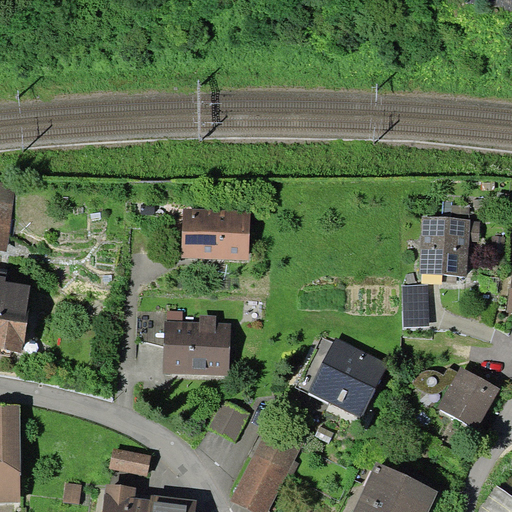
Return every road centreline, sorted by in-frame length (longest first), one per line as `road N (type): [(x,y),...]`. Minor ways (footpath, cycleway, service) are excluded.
road 1 (residential): [(217,511),(185,467),(129,424),(0,388)]
road 2 (unknown): [(210,501),(269,405),(291,401),(310,409)]
